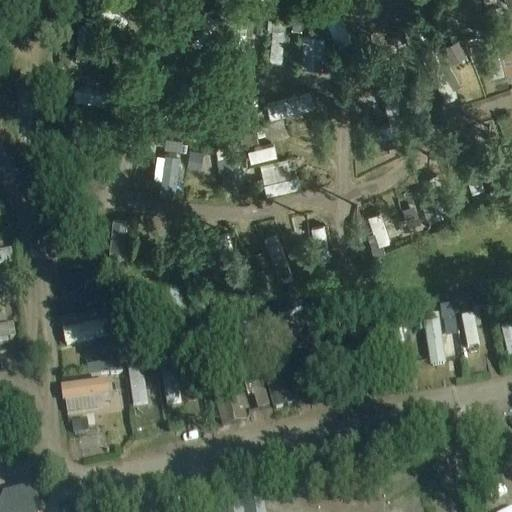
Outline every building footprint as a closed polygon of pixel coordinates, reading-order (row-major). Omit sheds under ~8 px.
[(511,43),(491,46),(494,73),(511,70),(511,43)] [(402,326),(391,329),(394,345),(396,345),(399,356),(400,362),(409,360),(402,326)] [(433,357),(446,357),(444,331),(432,332),(433,357)] [(264,376),(274,411),(288,411),(298,403),(288,369),(264,376)] [(222,429),(246,422),(238,391),(214,397),(222,429)] [(455,414),(380,427),(383,439),(457,426),(455,414)] [(386,446),(379,447),(380,454),(381,458),(454,445),(452,434),(441,436),(386,446)] [(0,511),(42,511),(37,491),(2,500),(0,506),(0,511)] [(222,507),(220,508),(221,511),(264,511),(263,500),(222,507)]
